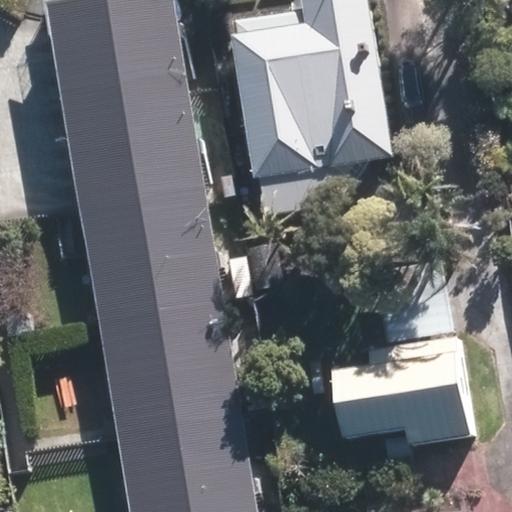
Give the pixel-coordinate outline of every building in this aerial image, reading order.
[(274,511),(190,0),(167,0),(64,17),(145,511),(274,511)] [(316,0),(319,15),(248,26),(279,212),(352,200),(347,168),(406,158),(379,0),(316,0)] [(511,0),(502,0),(511,61),(511,0)] [(378,294),(385,345),(451,336),(444,285),(378,294)] [(470,448),(453,344),(363,358),(366,376),(323,383),(335,453),(398,443),(401,459),(470,448)]
